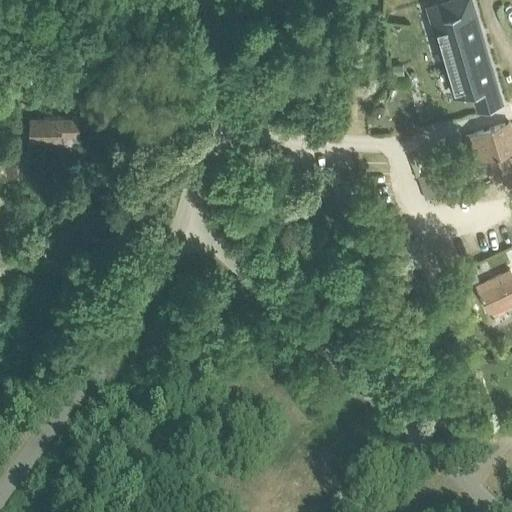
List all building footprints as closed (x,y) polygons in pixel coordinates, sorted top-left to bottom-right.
[(454,20),(434,25),(455,95),(473,89),(479,108),(501,102),(495,82),(490,84),(474,29),(479,27),(471,0),(449,0),(448,0),(454,20)] [(403,65),(394,65),(394,76),(403,75),(403,65)] [(23,84),(40,82),(39,72),(21,74),(23,84)] [(28,140),(62,140),(62,134),(79,134),(79,116),(44,116),(28,116),(28,140)] [(511,168),(511,157),(510,149),(511,148),(511,123),(511,119),(467,132),(476,161),(491,157),(496,174),(511,168)] [(6,150),(7,175),(28,175),(27,150),(6,150)] [(427,165),(437,195),(460,187),(451,158),(427,165)] [(478,284),(490,311),(511,300),(511,270),(511,268),(478,284)]
